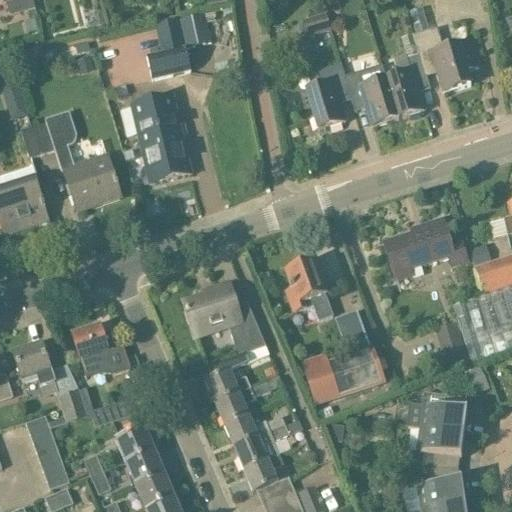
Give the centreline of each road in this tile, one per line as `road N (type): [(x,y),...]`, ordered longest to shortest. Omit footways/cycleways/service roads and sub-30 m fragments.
road 1 (tertiary): [(117,267),(511,144)]
road 2 (residential): [(220,511),(117,267)]
road 3 (tertiary): [(0,304),(117,267)]
